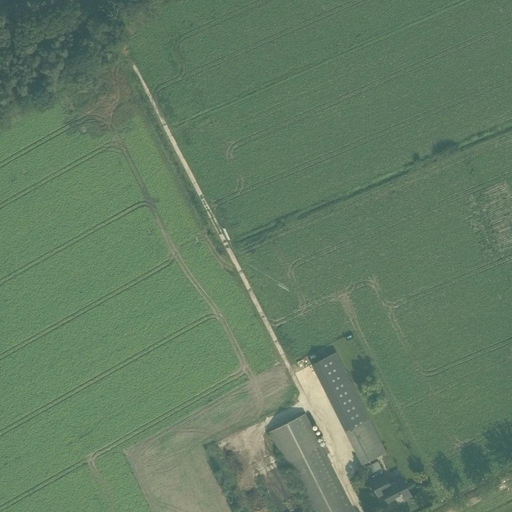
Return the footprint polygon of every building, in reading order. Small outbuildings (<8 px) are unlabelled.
[(354,511),(304,414),(269,431),(310,511),(354,511)] [(386,452),(370,419),(345,432),(361,465),(386,452)] [(197,428),(166,444),(168,447),(176,463),(180,470),(188,486),(191,492),(199,508),(201,511),(240,511),(234,498),(230,492),(222,476),(219,470),(211,454),(207,447),(199,431),(197,428)] [(379,460),(371,464),(376,475),(384,472),(379,460)] [(412,497),(408,488),(401,476),(389,481),(385,474),(371,481),(378,496),(384,493),(390,505),(403,499),(404,501),(412,497)]
